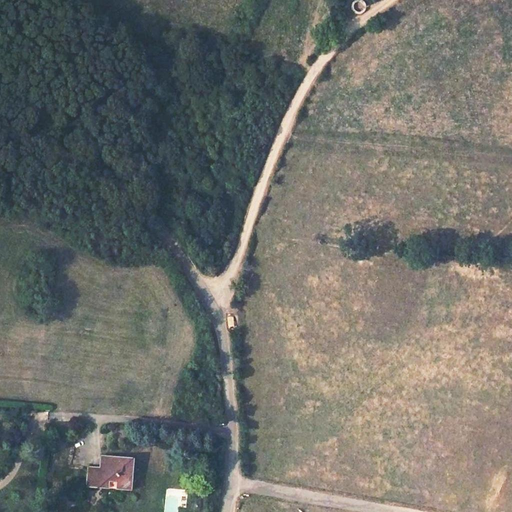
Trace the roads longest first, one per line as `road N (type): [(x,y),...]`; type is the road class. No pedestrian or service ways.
road 1 (unclassified): [(226,511),(232,431),(218,308),(131,198),(0,124)]
road 2 (track): [(218,308),(279,137),(340,37)]
